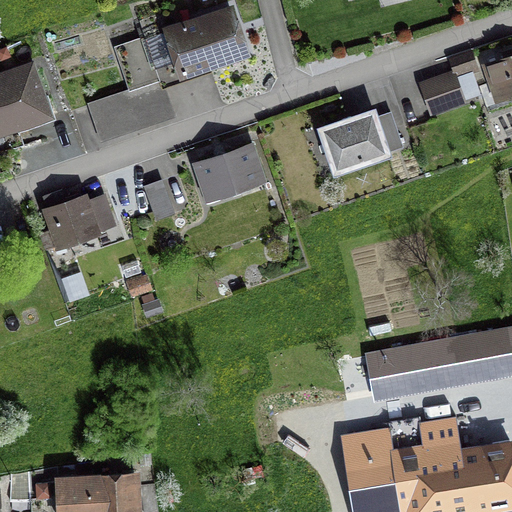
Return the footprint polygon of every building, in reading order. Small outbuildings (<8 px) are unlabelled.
[(245,45),(232,11),(167,34),(179,68),(245,45)] [(511,93),(511,60),(484,71),(495,99),(511,93)] [(0,132),(49,114),(31,67),(0,78),(0,132)] [(422,87),(431,115),(464,104),(455,76),(422,87)] [(336,167),(380,151),(368,115),(323,131),(336,167)] [(209,198),(258,178),(247,150),(197,170),(209,198)] [(161,182),(143,188),(153,218),(171,212),(161,182)] [(58,241),(92,230),(81,196),(47,207),(58,241)] [(413,349),(421,389),(489,374),(481,335),(413,349)] [(359,511),(431,511),(511,500),(511,444),(353,467),(359,511)] [(58,476),(58,511),(133,511),(132,473),(58,476)] [(154,511),(156,486),(141,486),(140,511),(154,511)]
